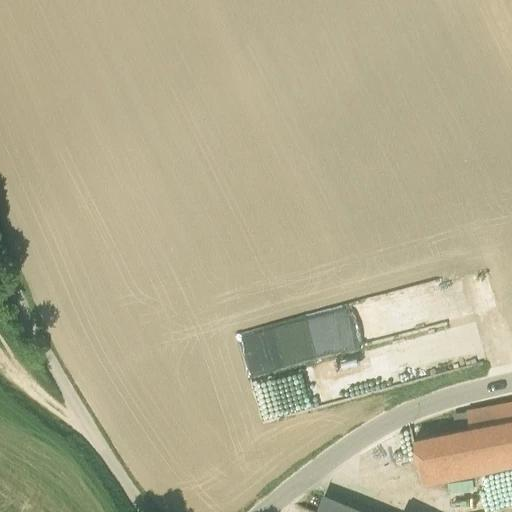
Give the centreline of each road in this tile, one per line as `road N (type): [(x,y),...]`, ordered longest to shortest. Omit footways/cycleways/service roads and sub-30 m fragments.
road 1 (unclassified): [(146,511),(83,420),(0,266)]
road 2 (tertiary): [(265,511),(393,419),(511,380)]
